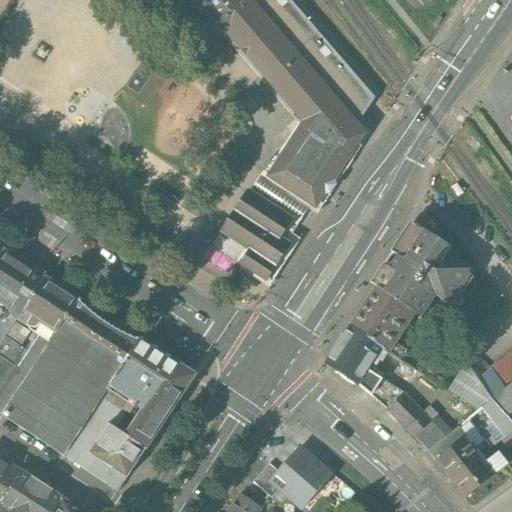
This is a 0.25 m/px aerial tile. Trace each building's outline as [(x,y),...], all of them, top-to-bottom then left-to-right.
[(375,99),(289,0),(192,0),(189,3),(220,40),(227,33),(305,123),(301,128),(329,146),(333,141),(352,154),(367,129),(361,121),(375,99)] [(329,146),(301,128),(269,177),(306,201),(316,208),(352,154),(333,141),(329,146)] [(306,201),(269,177),(256,198),(247,192),(221,232),(250,251),(241,264),(268,282),(294,242),(284,235),(306,201)] [(416,226),(376,289),(415,315),(422,320),(437,298),(448,304),(470,271),(447,256),(452,249),(416,226)] [(46,278),(6,252),(0,260),(0,346),(18,320),(46,278)] [(46,278),(18,320),(41,335),(40,337),(52,344),(81,301),(68,293),(46,278)] [(415,315),(376,289),(350,328),(382,349),(382,350),(400,361),(406,352),(395,345),(415,315)] [(141,341),(81,301),(52,344),(3,417),(63,457),(110,388),(141,341)] [(350,328),(326,365),(359,386),(382,350),(382,349),(350,328)] [(170,358),(142,340),(141,341),(110,388),(123,397),(119,403),(126,408),(127,413),(131,416),(139,404),(170,358)] [(0,357),(0,395),(18,369),(0,357)] [(170,358),(139,404),(148,411),(130,438),(147,450),(197,376),(170,358)] [(446,439),(404,394),(388,410),(429,453),(446,439)] [(109,425),(96,446),(91,455),(103,463),(102,465),(113,473),(115,470),(128,479),(147,450),(130,438),(128,437),(109,425)] [(429,453),(436,462),(466,439),(458,429),(446,439),(429,453)] [(480,456),(466,439),(436,462),(465,500),(495,476),(488,466),(495,461),(487,451),(480,456)] [(331,477),(299,450),(270,483),(303,510),(331,477)] [(0,459),(0,505),(2,503),(21,473),(0,459)] [(32,480),(21,473),(2,503),(13,510),(11,511),(55,511),(63,501),(52,493),(53,492),(33,479),(32,480)] [(259,511),(261,509),(240,496),(229,511),(259,511)] [(55,511),(80,511),(63,501),(55,511)]
